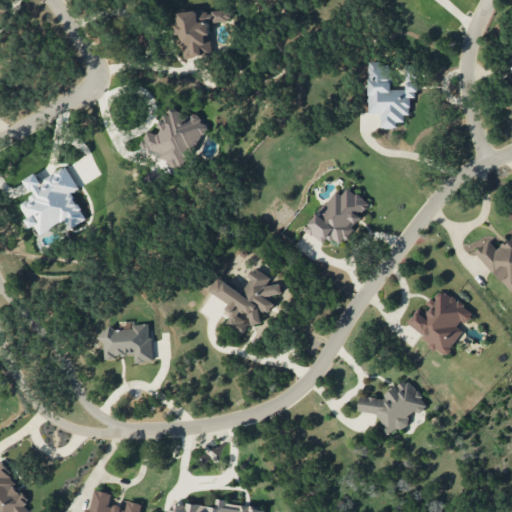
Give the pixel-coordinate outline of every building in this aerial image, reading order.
[(184,57),(212,55),(209,23),(226,21),(225,9),(178,13),(179,23),(176,24),(177,34),(182,34),(184,57)] [(187,167),(204,123),(198,121),(199,119),(168,107),(158,134),(148,130),(140,149),(187,167)] [(86,219),(72,192),(79,189),(67,166),(41,180),(36,173),(25,179),(34,195),(20,203),(33,228),(36,226),(41,234),(67,220),(71,227),(86,219)] [(307,231),(324,242),(329,236),(342,244),(369,202),(347,188),(343,195),(335,189),(307,231)] [(476,252),(511,292),(511,238),(498,250),(489,240),(476,252)] [(243,292),(219,277),(217,278),(209,291),(229,303),(228,304),(230,316),(226,324),(237,331),(247,329),(245,319),(237,314),(249,312),(251,325),(263,323),(261,313),(270,312),(275,303),(265,296),(282,293),(281,283),(266,286),(271,277),(259,269),(249,271),(251,279),(243,292)] [(406,329),(450,352),(464,326),(466,327),(475,310),(437,290),(424,314),(417,310),(406,329)] [(152,361),(150,326),(102,329),(104,357),(135,355),(135,362),(152,361)] [(359,411),(384,415),(382,428),(407,432),(410,412),(421,413),(425,387),(389,382),(387,399),(361,395),(359,411)] [(0,511),(27,511),(33,508),(0,462),(0,511)] [(140,511),(142,504),(128,501),(126,508),(110,504),(112,493),(95,490),(91,510),(81,508),(80,511),(140,511)] [(265,511),(266,507),(217,502),(216,507),(173,502),(172,511),(265,511)]
